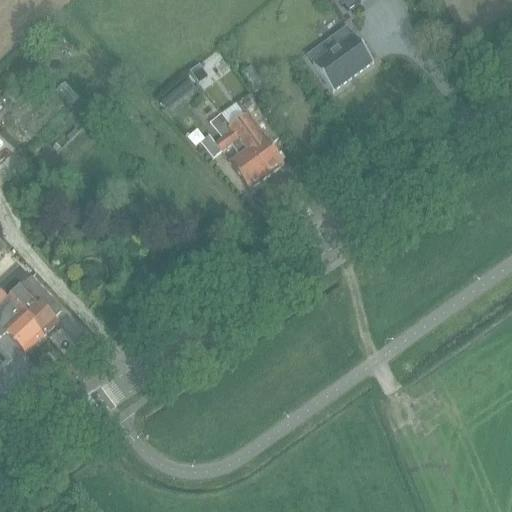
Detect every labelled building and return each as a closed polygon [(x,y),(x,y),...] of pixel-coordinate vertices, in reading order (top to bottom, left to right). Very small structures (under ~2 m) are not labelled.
[(338,0),(348,17),(376,0),(338,0)] [(430,34),(376,64),(396,99),(449,69),(430,34)] [(314,66),(313,67),(333,95),(334,94),(334,93),(373,65),(373,66),(374,65),(354,37),(353,38),(336,51),(330,43),(310,57),(316,65),(314,66)] [(224,79),(238,58),(223,48),(209,69),(224,79)] [(229,127),(231,130),(233,133),(267,180),(285,167),(271,148),(279,142),(248,99),(235,109),(242,118),(229,127)] [(222,117),(211,126),(222,141),(233,133),(231,130),(229,127),(222,117)] [(222,141),(216,146),(222,155),(232,147),(240,158),(230,166),(249,193),(267,180),(233,133),(222,141)] [(209,138),(200,145),(213,161),(222,155),(216,146),(213,143),(209,138)] [(32,280),(11,299),(46,336),(58,326),(54,321),(63,313),(32,280)] [(0,307),(1,309),(0,309),(0,336),(2,339),(6,335),(12,341),(25,356),(46,336),(11,299),(3,290),(0,292),(0,307)]
